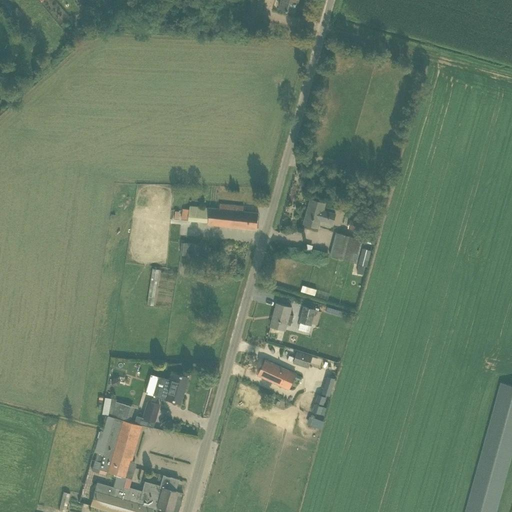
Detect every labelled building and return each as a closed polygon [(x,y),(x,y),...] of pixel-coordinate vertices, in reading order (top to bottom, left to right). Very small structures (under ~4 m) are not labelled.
[(251,0),(245,22),(256,26),(263,0),(251,0)] [(282,0),(280,8),(295,12),(297,0),(282,0)] [(83,1),(80,7),(86,11),(89,4),(83,1)] [(17,7),(9,12),(14,20),(14,19),(16,21),(22,17),(21,15),(22,14),(17,7)] [(265,22),(264,29),(268,29),(268,35),(280,35),(280,33),(284,33),(284,28),(281,28),(281,22),(265,22)] [(326,203),(320,202),(311,199),(304,223),(319,227),(321,221),(333,224),(336,213),(324,209),(326,203)] [(219,208),(210,207),(190,205),(189,209),(183,208),(181,219),(208,222),(208,223),(257,229),(259,213),(243,211),(244,206),(220,203),(219,208)] [(358,232),(361,223),(351,220),(348,229),(358,232)] [(357,262),(363,239),(336,232),(330,255),(357,262)] [(191,255),(193,243),(181,242),(180,254),(191,255)] [(362,248),(358,264),(367,266),(371,250),(362,248)] [(147,304),(154,305),(159,269),(153,268),(147,304)] [(315,294),(317,289),(303,285),(301,290),(315,294)] [(293,315),(290,314),(292,307),(277,303),(271,326),(273,326),(284,329),(285,329),(287,324),(291,325),(292,322),(293,315)] [(317,325),(321,311),(303,306),(299,321),(311,324),(312,323),(317,325)] [(317,358),(312,356),(297,351),(293,362),(309,367),(311,362),(315,363),(317,358)] [(289,389),(296,374),(265,360),(258,374),(289,389)] [(173,372),(171,380),(157,375),(152,394),(160,397),(160,398),(165,400),(165,398),(179,403),(187,377),(173,372)] [(337,377),(328,374),(323,393),(332,395),(337,377)] [(511,385),(500,382),(464,511),(495,511),(511,452),(511,385)] [(319,395),(317,402),(323,404),(326,397),(319,395)] [(110,397),(107,414),(106,416),(114,418),(125,420),(129,405),(116,401),(117,398),(110,397)] [(147,400),(142,417),(136,415),(134,422),(141,424),(153,427),(160,404),(147,400)] [(316,404),(314,412),(320,414),(322,406),(316,404)] [(310,416),(307,423),(316,427),(319,419),(310,416)] [(177,511),(183,493),(182,493),(178,491),(175,491),(178,479),(162,474),(160,480),(159,485),(144,480),(142,490),(129,486),(124,485),(126,476),(131,478),(135,464),(134,461),(130,460),(141,424),(134,422),(130,421),(130,422),(125,420),(114,418),(99,472),(105,474),(106,470),(117,474),(113,486),(112,486),(102,483),(103,479),(97,477),(96,481),(97,482),(90,505),(115,511),(177,511)]
